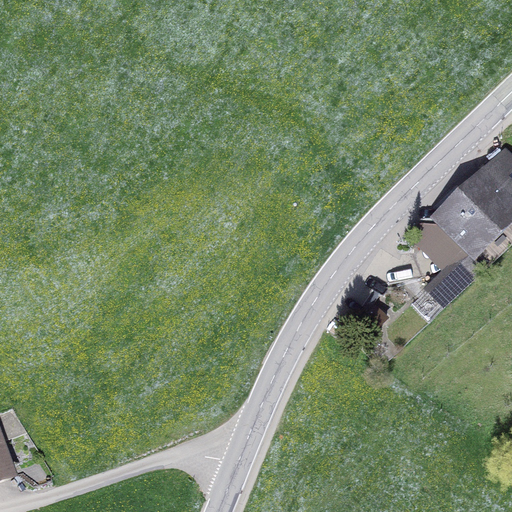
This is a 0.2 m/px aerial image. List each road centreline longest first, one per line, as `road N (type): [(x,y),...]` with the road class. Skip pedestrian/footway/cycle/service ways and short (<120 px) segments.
road 1 (secondary): [(218,511),(272,378),(313,302),(372,225),(511,88)]
road 2 (track): [(237,463),(155,462),(0,511)]
